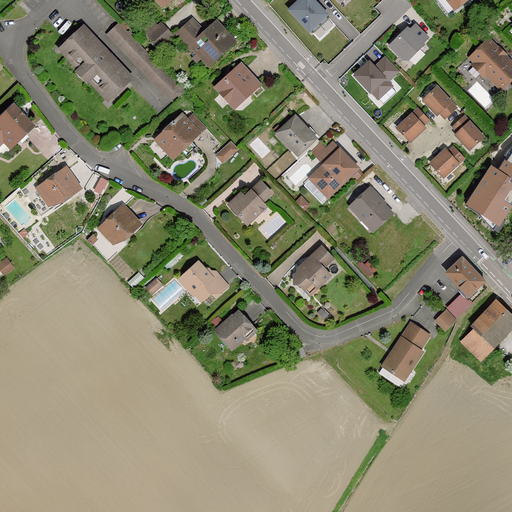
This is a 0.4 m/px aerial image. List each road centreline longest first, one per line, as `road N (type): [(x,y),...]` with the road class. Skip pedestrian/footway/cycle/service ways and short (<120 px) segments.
road 1 (residential): [(459,234),(395,308),(331,336),(305,331),(197,214),(97,162),(26,81),(17,42),(53,0)]
road 2 (unclassified): [(459,234),(320,85)]
